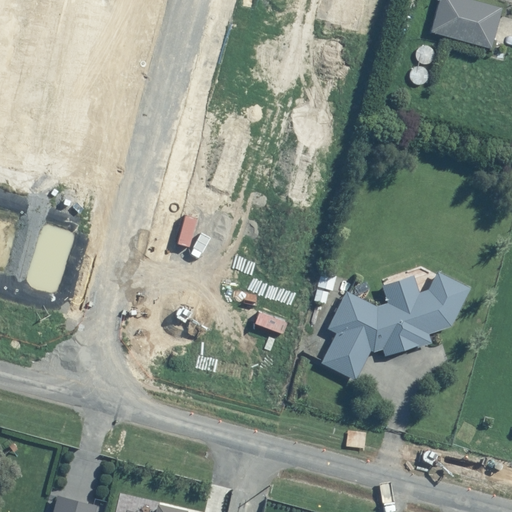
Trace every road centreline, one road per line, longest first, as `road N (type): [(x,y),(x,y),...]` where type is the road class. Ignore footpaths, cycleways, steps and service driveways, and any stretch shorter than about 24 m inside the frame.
road 1 (residential): [(75,396),(505,511)]
road 2 (residential): [(75,396),(185,0)]
